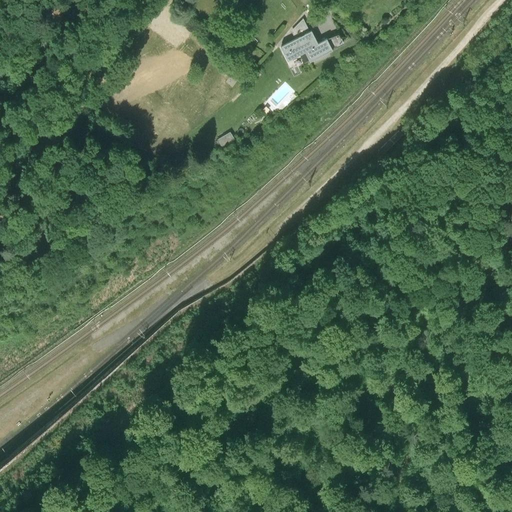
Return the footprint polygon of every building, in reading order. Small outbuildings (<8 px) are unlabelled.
[(311,29),(280,45),(287,59),(304,50),(309,60),(332,48),(326,37),(317,42),(311,29)] [(205,46),(195,37),(183,51),(193,60),(205,46)] [(185,65),(164,88),(183,105),(198,89),(187,79),(194,73),(185,65)] [(297,92),(284,79),(264,100),(273,109),(276,105),(280,109),(297,92)] [(229,128),(217,136),(222,144),(235,136),(229,128)] [(378,153),(382,157),(403,136),(398,132),(378,153)]
